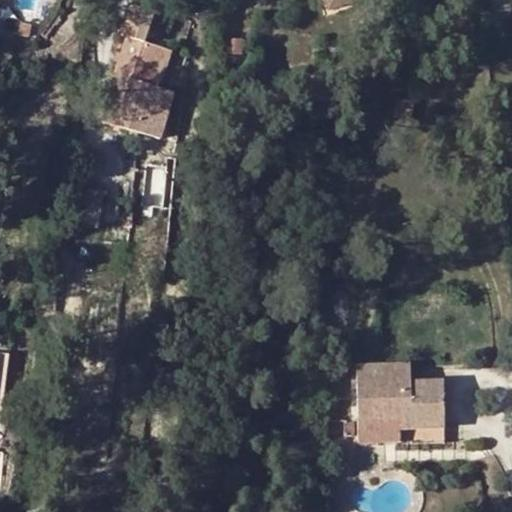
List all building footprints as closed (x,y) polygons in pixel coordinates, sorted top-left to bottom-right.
[(325,0),(328,10),(360,0),(325,0)] [(142,68),(147,53),(142,51),(145,42),(155,11),(136,5),(117,60),(120,61),(107,99),(164,119),(173,91),(180,73),(163,67),(160,74),(142,68)] [(163,67),(168,50),(145,42),(142,51),(147,53),(142,68),(160,74),(163,67)] [(164,119),(107,99),(104,107),(161,127),(164,119)] [(104,115),(91,113),(86,155),(99,157),(104,115)] [(88,224),(102,224),(103,188),(88,188),(88,224)] [(399,430),(444,429),(443,382),(410,382),(410,366),(357,367),(358,423),(399,423),(399,430)] [(351,421),(342,420),(342,436),(351,436),(351,421)] [(359,446),(399,445),(399,430),(399,423),(358,423),(359,446)]
